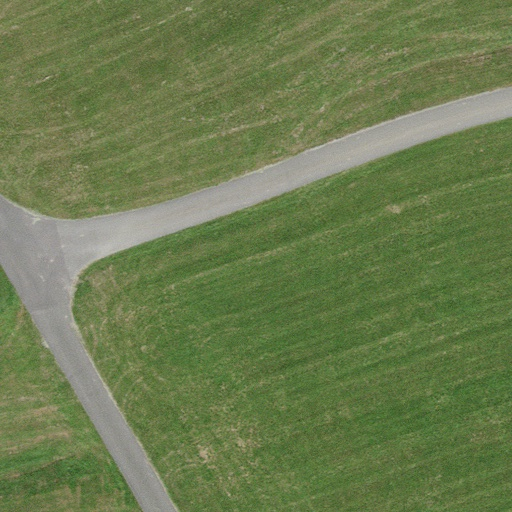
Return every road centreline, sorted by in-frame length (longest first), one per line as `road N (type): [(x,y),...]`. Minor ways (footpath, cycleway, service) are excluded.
road 1 (unclassified): [(31,260),(511,101)]
road 2 (unclassified): [(166,511),(31,260)]
